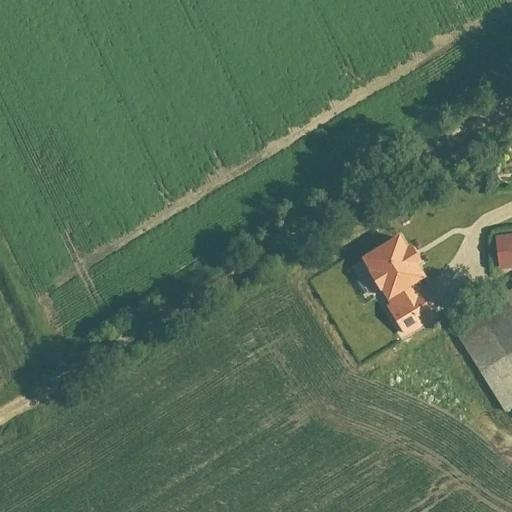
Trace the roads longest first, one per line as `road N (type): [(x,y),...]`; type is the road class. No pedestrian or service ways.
road 1 (track): [(0,422),(290,244)]
road 2 (unclassified): [(290,244),(511,106)]
